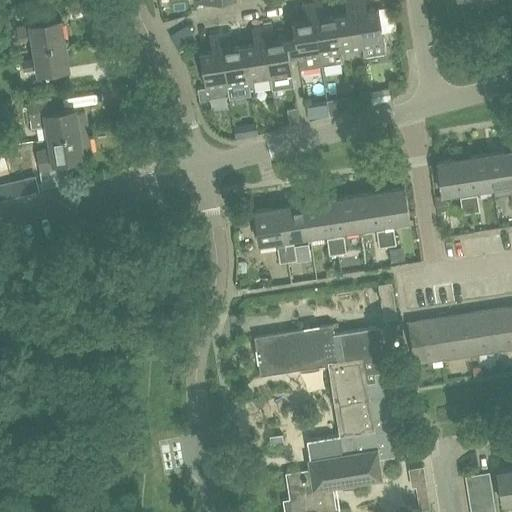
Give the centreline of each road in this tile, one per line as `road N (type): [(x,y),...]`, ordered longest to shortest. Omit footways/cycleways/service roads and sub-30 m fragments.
road 1 (residential): [(214,511),(190,375),(220,284),(203,170)]
road 2 (residential): [(203,170),(411,108)]
road 3 (unclassified): [(0,219),(203,170)]
road 4 (residential): [(203,170),(131,0)]
road 5 (residential): [(440,275),(411,108)]
road 6 (residential): [(456,511),(445,444),(511,433)]
